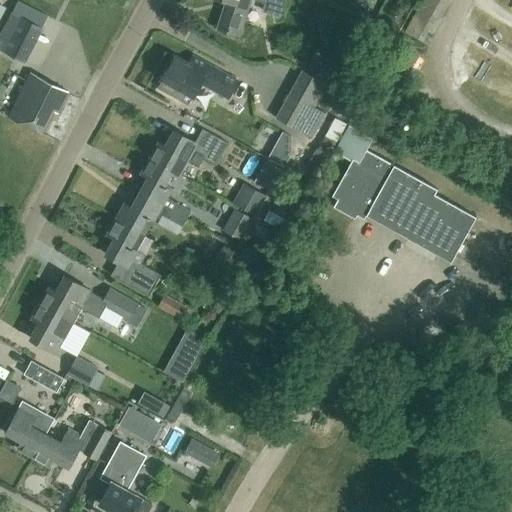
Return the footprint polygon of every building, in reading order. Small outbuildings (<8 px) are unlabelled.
[(224,0),(234,3),(225,30),(239,35),(250,0),(257,0),(268,3),(268,1),(282,6),(283,6),(284,0),(224,0)] [(0,50),(25,64),(48,18),(18,3),(0,35),(0,50)] [(193,96),(201,82),(228,97),(237,81),(193,57),(189,65),(174,57),(162,79),(157,88),(188,105),(193,96)] [(296,83),(320,97),(327,84),(303,71),(296,83)] [(57,113),(68,92),(31,73),(9,117),(42,133),(53,111),(57,113)] [(314,108),(320,97),(296,83),(289,95),(314,108)] [(307,119),(314,108),(289,95),(283,106),(307,119)] [(302,129),(307,119),(283,106),(276,118),(301,132),(302,129)] [(302,129),(301,132),(311,138),(325,114),(314,108),(307,119),(302,129)] [(150,159),(172,171),(180,156),(187,160),(191,151),(216,165),(228,143),(203,129),(195,143),(174,131),(166,146),(159,143),(150,159)] [(269,159),(285,168),(292,155),(291,137),(284,133),(269,159)] [(322,139),(315,151),(327,157),(333,146),(322,139)] [(437,189),(365,149),(358,162),(353,159),(332,196),(338,200),(333,207),(355,219),(359,212),(451,263),(476,217),(434,194),(437,189)] [(164,185),(172,171),(150,159),(141,175),(148,178),(140,193),(187,219),(191,211),(166,197),(170,189),(164,185)] [(266,161),(254,182),(270,192),(282,170),(266,161)] [(255,216),(266,195),(243,183),(233,203),(255,216)] [(182,226),(187,219),(140,193),(132,207),(125,204),(117,220),(145,235),(157,212),(182,226)] [(222,230),(241,241),(254,219),(235,208),(222,230)] [(132,259),(145,235),(117,220),(108,236),(114,240),(106,254),(127,266),(119,280),(145,294),(148,297),(161,275),(157,272),(132,259)] [(210,266),(230,279),(243,257),(224,245),(210,266)] [(56,291),(50,288),(41,304),(73,322),(81,308),(99,318),(104,309),(128,322),(138,305),(110,289),(104,299),(94,293),(64,277),(56,291)] [(179,319),(186,306),(165,295),(157,306),(179,319)] [(73,323),(73,322),(41,304),(32,320),(38,324),(30,338),(60,355),(69,339),(66,337),(73,323)] [(206,339),(187,328),(163,372),(182,382),(206,339)] [(88,386),(98,368),(77,356),(66,375),(88,386)] [(65,379),(32,361),(24,375),(57,393),(65,379)] [(170,405),(145,391),(139,403),(164,417),(170,405)] [(183,406),(175,402),(167,417),(176,421),(183,406)] [(17,448),(33,456),(46,434),(53,421),(39,413),(23,404),(6,433),(21,441),(17,448)] [(129,408),(120,425),(141,436),(150,419),(129,408)] [(46,434),(33,456),(50,465),(53,459),(68,467),(78,448),(84,452),(97,459),(111,432),(89,420),(81,436),(68,429),(60,443),(46,434)] [(147,511),(152,505),(126,491),(145,456),(120,442),(101,478),(110,483),(99,504),(114,511),(147,511)] [(219,454),(209,448),(201,462),(212,467),(219,454)]
